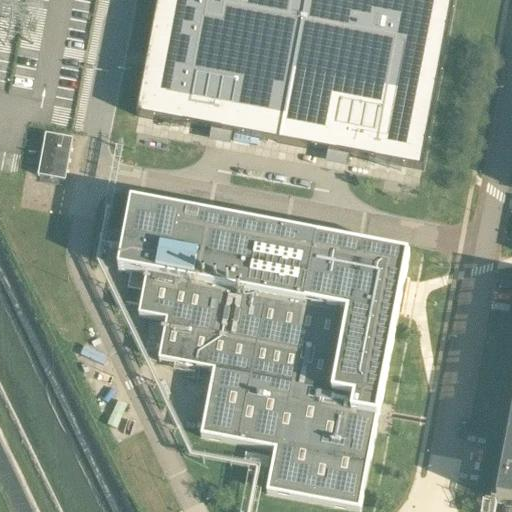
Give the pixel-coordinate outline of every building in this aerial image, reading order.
[(159,0),(144,85),(143,85),(138,109),(282,136),(307,0),(159,0)] [(426,163),(430,139),(456,0),(307,0),(282,136),(426,163)] [(38,178),(65,183),(73,141),(46,136),(38,178)] [(159,363),(306,391),(380,405),(407,259),(132,206),(119,273),(131,275),(128,291),(144,294),(139,318),(167,324),(159,363)] [(359,511),(380,405),(214,373),(201,440),(274,454),(266,496),(349,511),(359,511)] [(511,423),(498,503),(511,506),(511,423)]
